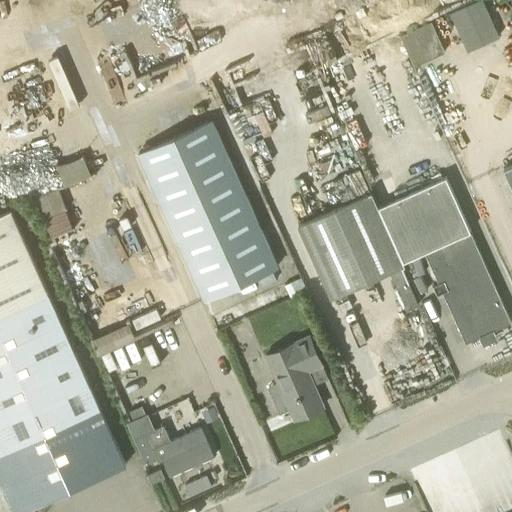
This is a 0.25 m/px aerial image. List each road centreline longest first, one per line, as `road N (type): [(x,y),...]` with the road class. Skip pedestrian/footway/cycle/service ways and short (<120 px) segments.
road 1 (unclassified): [(261,498),(491,389),(511,387)]
road 2 (unclassified): [(261,498),(181,315)]
